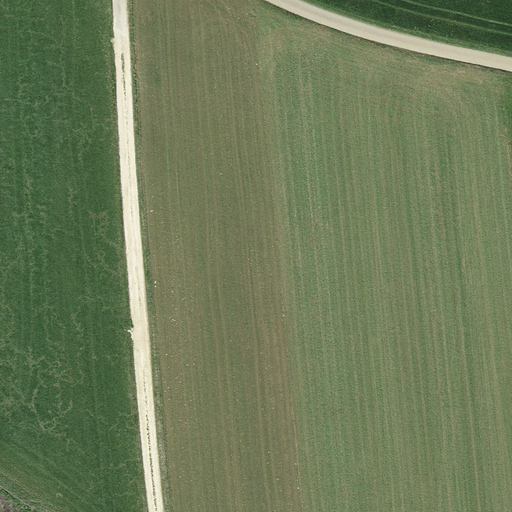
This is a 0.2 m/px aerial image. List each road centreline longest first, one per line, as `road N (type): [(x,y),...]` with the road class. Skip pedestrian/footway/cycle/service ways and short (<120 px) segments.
road 1 (track): [(119,0),(155,511)]
road 2 (track): [(511,64),(385,37),(280,0)]
